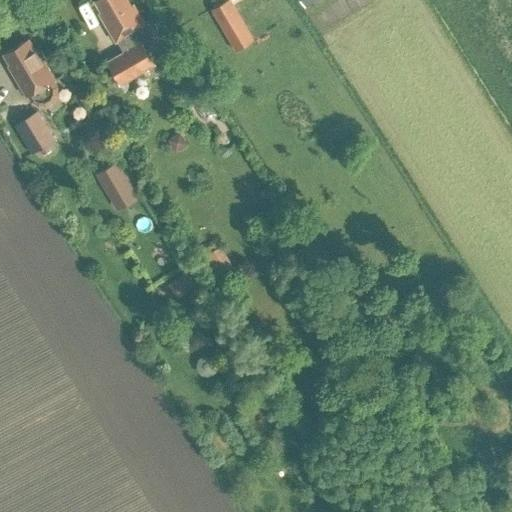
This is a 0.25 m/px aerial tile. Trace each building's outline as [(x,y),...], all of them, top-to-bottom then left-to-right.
[(108,61),(120,84),(155,64),(148,51),(154,48),(157,42),(159,35),(159,29),(152,17),(144,22),(133,4),(131,6),(127,0),(95,0),(107,20),(105,21),(124,52),(108,61)] [(255,39),(231,0),(225,0),(211,9),(236,50),(255,39)] [(37,49),(35,50),(28,38),(4,53),(11,64),(9,65),(27,95),(27,96),(27,97),(28,97),(28,98),(29,99),(29,100),(30,100),(30,101),(31,101),(31,102),(32,102),(33,103),(34,104),(35,104),(36,105),(37,105),(38,105),(38,106),(39,106),(40,106),(41,106),(42,106),(43,106),(44,106),(45,106),(46,106),(47,105),(48,105),(49,105),(50,104),(51,104),(52,103),(53,102),(54,101),(55,101),(55,100),(56,99),(57,98),(57,97),(58,96),(58,95),(58,94),(59,93),(59,92),(59,91),(59,90),(59,89),(59,88),(59,87),(59,86),(59,85),(58,85),(58,84),(58,83),(57,82),(57,81),(56,80),(56,79),(55,79),(37,49)] [(56,138),(38,109),(14,124),(32,153),(56,138)] [(97,172),(118,210),(141,198),(120,160),(97,172)] [(232,264),(221,246),(202,257),(212,276),(232,264)] [(188,268),(170,281),(180,295),(198,283),(188,268)]
